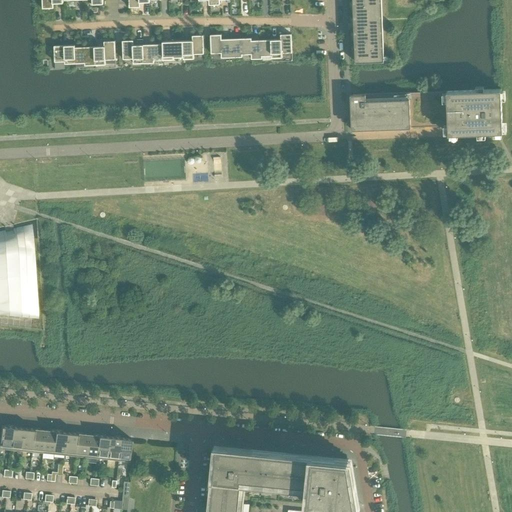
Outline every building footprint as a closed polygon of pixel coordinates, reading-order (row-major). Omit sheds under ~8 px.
[(356,0),(356,1),(356,2),(357,16),(357,17),(357,30),(357,31),(357,32),(358,46),(358,47),(358,61),(358,62),(379,61),(379,60),(378,30),(378,29),(377,16),(376,0),(356,0)] [(221,57),(232,57),(231,39),(221,39),(221,34),(210,35),(211,53),(221,53),(221,57)] [(280,39),(271,39),(272,58),(282,58),(282,53),(292,52),(291,34),(280,34),(280,39)] [(192,40),(183,40),(183,59),(194,58),(194,54),(204,53),(203,35),(192,35),(192,40)] [(231,39),(232,57),(242,57),(242,54),(251,54),(251,59),(252,59),(251,38),(231,39)] [(251,38),(252,59),(262,58),(262,56),(271,56),(271,58),(272,58),(271,39),(251,40),(251,38)] [(104,46),(95,46),(95,65),(106,64),(105,59),(115,59),(115,40),(104,41),(104,46)] [(144,63),(143,44),(133,45),(133,40),(122,40),(123,59),(133,58),(133,63),(144,63)] [(183,40),(163,41),(163,60),(174,59),(174,57),(183,56),(183,59),(183,40)] [(162,44),(143,44),(144,63),(154,62),(154,60),(163,60),(163,41),(162,41),(162,44)] [(64,63),(75,63),(74,44),(54,45),(54,61),(64,61),(64,63)] [(74,44),(75,63),(84,63),(85,65),(95,65),(95,46),(75,47),(75,44),(74,44)] [(448,126),(448,134),(503,132),(501,89),(350,95),(351,130),(448,126)] [(32,224),(0,231),(0,313),(37,317),(32,224)] [(0,436),(0,448),(10,450),(12,427),(1,426),(0,436)] [(10,450),(21,451),(23,428),(12,427),(10,450)] [(21,451),(32,452),(34,429),(23,428),(21,451)] [(32,452),(42,453),(45,430),(34,429),(32,452)] [(42,453),(53,454),(55,431),(45,430),(42,453)] [(53,454),(64,455),(66,432),(55,431),(53,454)] [(64,455),(75,456),(77,434),(66,432),(64,455)] [(75,456),(86,457),(88,435),(77,434),(75,456)] [(86,457),(96,459),(99,436),(88,435),(86,457)] [(96,459),(107,460),(109,437),(99,436),(96,459)] [(107,460),(118,461),(120,438),(109,437),(107,460)] [(120,438),(118,461),(129,462),(131,439),(120,438)] [(245,483),(306,489),(309,457),(217,448),(214,480),(245,483)] [(324,505),(323,511),(350,511),(351,507),(356,508),(348,461),(309,457),(306,489),(304,503),(324,505)] [(242,511),(245,483),(214,480),(210,511),(242,511)]
